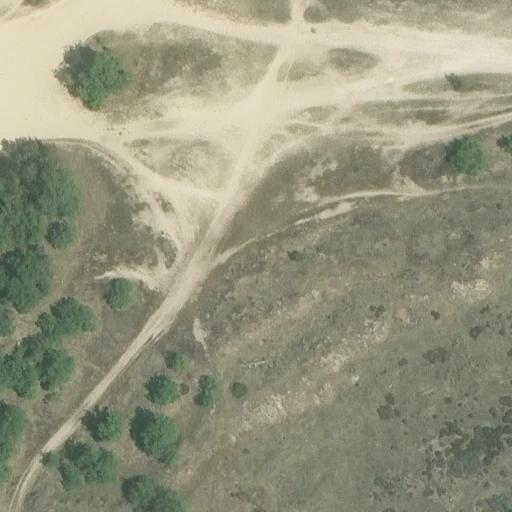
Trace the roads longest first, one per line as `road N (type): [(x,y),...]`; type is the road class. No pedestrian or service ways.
road 1 (track): [(12,511),(27,476),(187,284),(291,33)]
road 2 (track): [(111,10),(511,61)]
road 3 (track): [(0,90),(111,10)]
